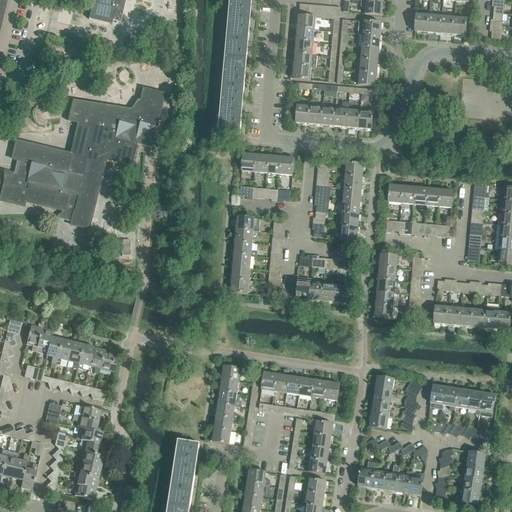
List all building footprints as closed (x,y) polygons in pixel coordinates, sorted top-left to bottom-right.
[(96,0),(96,3),(96,4),(92,3),(88,20),(89,20),(89,19),(110,24),(110,25),(111,26),(112,21),(119,23),(123,10),(124,0),(96,0)] [(249,43),(249,37),(252,0),(230,0),(227,41),(249,43)] [(366,15),(382,17),(383,4),(367,2),(366,15)] [(493,14),(503,15),(504,3),(492,2),(492,8),(494,8),(493,14)] [(493,21),(491,21),(490,27),(502,28),(503,15),(493,14),(493,21)] [(416,15),(415,33),(428,34),(429,16),(416,15)] [(428,34),(440,35),(442,18),(429,16),(428,34)] [(298,17),(297,30),(314,31),(316,19),(310,18),(305,18),(299,17),(298,17)] [(442,18),(440,35),(453,36),(454,19),(442,18)] [(454,19),(453,36),(466,37),(467,20),(454,19)] [(363,36),(381,37),(382,25),(364,23),(363,36)] [(492,33),(491,40),(501,41),(502,28),(490,27),(490,33),(492,33)] [(297,30),(296,42),(313,44),(314,31),(297,30)] [(63,41),(73,43),(75,35),(65,33),(63,41)] [(362,48),(379,50),(381,37),(363,36),(362,48)] [(244,89),(245,83),(249,43),(227,41),(223,87),(244,89)] [(296,42),(295,55),(312,56),(313,44),(296,42)] [(361,61),(378,63),(379,50),(362,48),(361,61)] [(295,55),(294,67),(311,69),(312,56),(295,55)] [(359,73),(377,75),(378,63),(361,61),(359,73)] [(294,67),(293,80),(310,82),(311,69),(294,67)] [(358,86),(376,88),(377,75),(359,73),(358,86)] [(240,136),(241,124),(244,89),(223,87),(218,134),(240,136)] [(78,124),(71,152),(103,160),(131,166),(136,145),(150,149),(158,117),(163,94),(143,89),(138,111),(133,110),(133,112),(72,102),(67,121),(78,124)] [(346,129),(348,111),(349,104),(342,103),(342,111),(335,110),(334,128),(346,129)] [(297,107),(296,124),(309,125),(310,108),(297,107)] [(309,125),(321,127),(323,109),(310,108),(309,125)] [(321,127),(334,128),(335,110),(323,109),(321,127)] [(346,129),(359,130),(360,112),(348,111),(346,129)] [(360,112),(359,130),(372,131),(373,114),(360,112)] [(103,160),(71,152),(70,156),(16,144),(16,143),(16,142),(12,160),(19,162),(16,175),(6,173),(6,179),(7,180),(6,186),(3,185),(0,199),(0,202),(23,208),(24,202),(57,210),(56,215),(63,216),(63,219),(67,220),(67,222),(71,223),(70,226),(71,226),(88,230),(87,229),(102,165),(103,166),(103,165),(102,165),(103,160)] [(243,155),(242,173),(255,174),(256,157),(243,155)] [(256,157),(255,174),(267,175),(269,158),(256,157)] [(281,159),(269,158),(267,175),(280,176),(281,159)] [(294,160),(281,159),(280,176),(293,178),(294,160)] [(317,175),(330,176),(331,163),(321,162),(320,169),(318,169),(317,175)] [(347,165),(346,178),(363,179),(364,166),(347,165)] [(318,188),(328,189),(330,176),(317,175),(317,181),(319,181),(318,188)] [(346,178),(344,190),(362,192),(363,179),(346,178)] [(403,188),(390,186),(388,204),(401,205),(403,188)] [(473,199),(485,200),(486,187),(476,186),(476,193),(474,193),(473,199)] [(240,188),(239,198),(246,199),(246,201),(252,201),(253,189),(240,188)] [(315,200),(327,201),(328,189),(318,188),(317,194),(316,194),(315,200)] [(403,188),(401,205),(414,206),(415,189),(403,188)] [(266,190),(253,189),(252,201),(258,202),(258,200),(265,200),(266,190)] [(415,189),(414,206),(426,207),(428,190),(415,189)] [(278,191),(266,190),(265,200),(272,201),(271,203),(277,203),(278,191)] [(344,190),(343,203),(360,204),(362,192),(344,190)] [(440,191),(428,190),(426,207),(439,208),(440,191)] [(291,193),(278,191),(277,203),(283,204),(283,202),(290,202),(291,193)] [(452,210),(453,192),(440,191),(439,208),(452,210)] [(474,212),(484,213),(485,200),(473,199),(473,205),(475,205),(474,212)] [(316,213),(326,214),(327,201),(315,200),(314,206),(316,206),(316,213)] [(511,202),(504,202),(503,215),(511,215),(511,202)] [(343,203),(342,215),(359,217),(360,204),(343,203)] [(471,224),(483,225),(484,213),(474,212),(473,218),(472,218),(471,224)] [(313,225),(325,226),(326,214),(316,213),(315,219),(313,219),(313,225)] [(342,215),(341,228),(358,229),(359,217),(342,215)] [(511,215),(503,215),(502,227),(511,227),(511,215)] [(236,231),(254,233),(259,233),(261,220),(237,218),(236,231)] [(274,222),(273,235),(285,236),(286,228),(284,228),(284,223),(274,222)] [(387,222),(386,234),(392,235),(393,232),(399,233),(400,223),(387,222)] [(412,224),(400,223),(399,233),(406,234),(406,236),(411,236),(412,224)] [(425,225),(412,224),(411,236),(418,237),(418,235),(424,235),(425,225)] [(472,237),(482,238),(483,225),(471,224),(470,230),(472,230),(472,237)] [(314,238),(324,239),(325,226),(313,225),(312,231),(314,232),(314,238)] [(437,226),(425,225),(424,235),(431,236),(431,238),(436,239),(437,226)] [(449,238),(450,227),(437,226),(436,239),(443,239),(443,237),(449,238)] [(511,228),(502,227),(501,240),(511,240),(511,228)] [(358,229),(341,228),(340,241),(357,242),(358,229)] [(235,244),(253,245),(254,233),(236,231),(235,244)] [(273,235),(272,247),(282,248),(282,241),(284,242),(285,236),(273,235)] [(469,249),(481,250),(482,238),(472,237),(471,243),(469,243),(469,249)] [(121,240),(122,257),(130,257),(130,240),(121,240)] [(511,240),(501,240),(500,252),(511,253),(511,240)] [(253,245),(235,244),(234,256),(252,258),(256,258),(257,253),(252,252),(253,245)] [(272,247),(271,260),(282,261),(283,255),(281,255),(282,248),(272,247)] [(469,262),(480,263),(481,250),(469,249),(468,255),(470,255),(469,262)] [(498,265),(511,266),(511,253),(500,252),(498,265)] [(252,258),(234,256),(233,269),(251,270),(252,258)] [(300,258),(299,268),(312,269),(313,257),(307,256),(307,258),(300,258)] [(380,256),(379,269),(397,271),(398,258),(380,256)] [(312,269),(324,270),(325,260),(319,259),(319,257),(313,257),(312,269)] [(324,270),(337,271),(338,259),(332,259),(332,261),(325,260),(324,270)] [(338,259),(337,271),(350,272),(351,262),(344,262),(344,260),(338,259)] [(413,259),(412,272),(424,273),(425,267),(423,267),(423,260),(413,259)] [(271,260),(269,272),(279,273),(280,267),(282,267),(282,261),(271,260)] [(232,281),(249,283),(251,270),(233,269),(232,281)] [(378,282),(396,283),(397,271),(379,269),(378,282)] [(269,272),(268,285),(280,286),(281,280),(279,280),(279,273),(269,272)] [(412,272),(411,284),(421,285),(422,279),(423,279),(424,273),(412,272)] [(311,282),(298,280),(296,302),(309,303),(311,282)] [(230,294),(248,296),(249,283),(232,281),(230,294)] [(438,282),(437,292),(450,293),(451,281),(445,281),(445,282),(438,282)] [(450,293),(462,294),(463,284),(457,284),(457,282),(451,281),(450,293)] [(378,282),(377,294),(394,296),(396,283),(378,282)] [(462,294),(475,296),(476,283),(470,283),(470,285),(463,284),(462,294)] [(475,296),(487,297),(488,286),(482,286),(482,284),(476,283),(475,296)] [(411,284),(410,297),(422,298),(422,292),(421,292),(421,285),(411,284)] [(488,284),(488,286),(487,297),(500,298),(501,286),(488,284)] [(267,298),(277,299),(278,292),(280,292),(280,286),(268,285),(267,298)] [(309,302),(321,303),(323,286),(311,285),(309,302)] [(323,286),(321,303),(334,304),(336,287),(323,286)] [(501,286),(500,298),(511,298),(511,288),(507,288),(507,286),(501,286)] [(336,287),(334,304),(347,306),(349,288),(336,287)] [(377,294),(376,307),(393,308),(394,296),(377,294)] [(410,297),(409,310),(419,310),(419,304),(421,304),(422,298),(410,297)] [(393,308),(376,307),(375,320),(392,321),(393,308)] [(435,308),(434,325),(447,327),(448,309),(435,308)] [(486,313),(484,330),(497,331),(498,314),(499,309),(486,308),(486,313)] [(447,327),(459,328),(461,310),(448,309),(447,327)] [(408,323),(420,323),(420,317),(418,317),(419,310),(409,310),(408,323)] [(461,310),(459,328),(472,329),(473,311),(461,310)] [(473,311),(472,329),(484,330),(486,313),(473,311)] [(498,314),(497,331),(510,332),(511,315),(498,314)] [(11,334),(13,337),(19,335),(21,324),(9,321),(9,322),(7,332),(11,334)] [(30,327),(25,346),(36,349),(41,329),(30,327)] [(45,357),(46,358),(52,332),(41,329),(36,349),(35,354),(45,356),(45,357)] [(9,344),(10,347),(16,345),(13,337),(11,334),(7,332),(4,343),(9,344)] [(55,365),(56,360),(61,340),(51,338),(52,332),(46,358),(51,359),(50,364),(55,365)] [(56,360),(67,363),(72,343),(61,340),(56,360)] [(6,355),(7,358),(13,356),(10,347),(9,344),(4,343),(1,354),(6,355)] [(76,371),(78,365),(82,346),(72,343),(67,363),(73,364),(71,370),(76,371)] [(82,367),(88,368),(93,348),(82,346),(78,365),(77,369),(81,370),(82,367)] [(99,371),(104,351),(93,348),(88,368),(95,370),(94,374),(98,375),(99,371)] [(104,351),(99,371),(113,375),(117,359),(113,358),(115,353),(104,351)] [(0,364),(4,365),(5,369),(11,367),(7,358),(6,355),(1,354),(0,359),(0,364)] [(26,367),(23,378),(29,380),(32,368),(26,367)] [(29,380),(35,381),(38,370),(32,368),(29,380)] [(241,371),(224,368),(222,381),(239,383),(241,371)] [(38,370),(35,381),(41,383),(44,371),(38,370)] [(262,391),(275,393),(277,376),(265,374),(262,391)] [(277,376),(275,393),(287,395),(290,378),(277,376)] [(0,387),(5,388),(6,392),(12,390),(7,378),(3,377),(0,387)] [(290,378),(287,395),(299,397),(302,380),(290,378)] [(395,381),(377,378),(376,391),(393,394),(395,381)] [(49,390),(58,387),(61,385),(62,382),(48,379),(47,384),(49,390)] [(299,397),(312,399),(314,381),(302,380),(299,397)] [(222,381),(220,393),(237,396),(239,383),(222,381)] [(312,399),(324,401),(327,383),(314,381),(312,399)] [(423,388),(413,381),(410,386),(420,393),(423,388)] [(59,392),(68,389),(72,388),(73,385),(62,382),(61,385),(58,387),(59,392)] [(324,401),(337,402),(339,385),(327,383),(324,401)] [(70,395),(79,392),(83,390),(83,387),(73,385),(72,388),(68,389),(70,395)] [(420,393),(410,386),(407,390),(417,397),(420,393)] [(0,398),(2,399),(4,402),(9,401),(6,392),(5,388),(0,387),(0,398)] [(81,397),(90,394),(93,393),(94,390),(83,387),(83,390),(79,392),(81,397)] [(446,389),(434,387),(431,405),(438,406),(437,411),(443,411),(444,407),(446,389)] [(446,389),(444,407),(456,409),(459,391),(446,389)] [(92,400),(103,403),(105,393),(94,390),(93,393),(90,394),(92,400)] [(376,391),(374,403),(391,406),(393,394),(376,391)] [(456,409),(468,410),(471,392),(459,391),(456,409)] [(471,392),(468,410),(476,412),(476,416),(480,417),(480,412),(483,394),(471,392)] [(220,393),(218,405),(235,408),(237,396),(220,393)] [(480,412),(480,417),(492,419),(496,396),(483,394),(480,412)] [(419,405),(408,398),(405,402),(415,410),(419,405)] [(372,416),(389,418),(395,419),(395,416),(394,414),(390,413),(391,406),(374,403),(372,416)] [(47,410),(59,413),(61,407),(49,404),(47,410)] [(216,418),(233,420),(238,421),(238,416),(234,415),(235,408),(218,405),(216,418)] [(81,407),(79,418),(98,422),(101,411),(81,407)] [(47,410),(46,416),(58,419),(59,413),(47,410)] [(403,415),(413,422),(416,418),(406,410),(403,415)] [(46,416),(45,422),(57,425),(58,419),(46,416)] [(96,432),(98,422),(79,418),(73,416),(72,422),(77,423),(76,429),(102,435),(102,434),(96,432)] [(370,429),(387,431),(389,418),(372,416),(370,429)] [(216,418),(214,430),(232,433),(233,420),(216,418)] [(434,422),(427,432),(432,436),(433,433),(439,425),(434,422)] [(314,436),(332,438),(334,426),(316,423),(314,436)] [(401,428),(411,435),(414,430),(404,423),(401,428)] [(439,425),(433,433),(439,434),(444,438),(446,435),(448,433),(451,427),(446,424),(445,426),(440,423),(439,425)] [(457,428),(453,425),(451,427),(448,433),(446,435),(452,436),(457,439),(458,437),(460,435),(463,429),(459,426),(457,428)] [(11,434),(14,433),(12,427),(0,432),(0,431),(0,435),(10,437),(11,434)] [(470,430),(465,427),(463,429),(460,435),(458,437),(464,438),(469,441),(470,439),(472,437),(476,431),(471,428),(470,430)] [(100,445),(102,435),(76,429),(82,431),(81,436),(76,435),(75,440),(106,447),(106,446),(100,445)] [(482,432),(478,429),(476,431),(472,437),(470,439),(477,440),(482,444),(489,433),(484,429),(482,432)] [(21,437),(25,436),(23,430),(14,433),(11,434),(10,437),(21,440),(21,437)] [(214,430),(213,443),(234,446),(236,433),(232,433),(214,430)] [(32,443),(35,443),(36,439),(33,432),(25,436),(21,437),(21,440),(32,443)] [(482,444),(486,447),(493,436),(489,433),(482,444)] [(61,448),(64,448),(67,438),(57,435),(54,446),(58,451),(61,448)] [(312,448),(330,451),(332,438),(314,436),(312,448)] [(103,458),(106,447),(75,440),(74,442),(77,442),(78,446),(81,449),(81,452),(103,458)] [(364,446),(367,451),(378,445),(375,440),(364,446)] [(178,442),(172,484),(193,488),(200,445),(178,442)] [(377,448),(380,453),(390,447),(388,442),(377,448)] [(34,455),(40,457),(42,445),(35,443),(32,443),(30,448),(35,450),(34,455)] [(389,450),(391,455),(403,449),(400,444),(389,450)] [(401,451),(404,456),(415,451),(412,445),(401,451)] [(59,458),(62,459),(64,448),(61,448),(58,451),(51,456),(56,461),(59,458)] [(310,460),(328,463),(330,451),(312,448),(310,460)] [(414,454),(416,459),(427,453),(425,448),(414,454)] [(7,452),(0,477),(11,480),(16,460),(17,455),(7,452)] [(81,464),(101,468),(103,458),(81,452),(79,452),(78,457),(82,459),(81,464)] [(450,463),(453,462),(451,457),(453,456),(452,452),(443,454),(442,460),(439,461),(441,466),(450,463)] [(469,454),(467,466),(485,469),(486,456),(469,454)] [(16,460),(11,480),(21,482),(20,489),(28,457),(23,456),(22,462),(16,460)] [(56,469),(59,470),(62,459),(59,458),(56,461),(49,467),(53,472),(56,469)] [(308,473),(326,476),(328,463),(310,460),(308,473)] [(27,463),(20,489),(31,492),(37,466),(32,465),(31,471),(25,469),(27,463)] [(371,490),(374,473),(375,464),(369,463),(368,469),(362,468),(361,471),(358,488),(371,490)] [(448,475),(451,475),(449,470),(452,468),(450,463),(441,466),(440,473),(437,474),(439,479),(448,475)] [(81,464),(79,474),(98,479),(101,468),(81,464)] [(467,466),(465,479),(483,481),(485,469),(467,466)] [(384,492),(396,494),(399,476),(400,468),(393,467),(392,475),(386,475),(384,492)] [(54,480),(57,480),(59,470),(56,469),(53,472),(46,478),(51,483),(54,480)] [(271,482),(265,481),(266,474),(249,471),(247,484),(264,487),(270,488),(271,482)] [(98,479),(79,474),(74,473),(73,478),(77,479),(76,485),(96,490),(98,479)] [(371,490),(384,492),(386,475),(374,473),(371,490)] [(448,475),(439,479),(438,484),(435,485),(437,491),(446,488),(449,487),(447,481),(450,480),(448,475)] [(396,494),(409,496),(411,478),(399,476),(396,494)] [(409,496),(421,498),(424,480),(411,478),(409,496)] [(465,479),(464,491),(481,494),(483,481),(465,479)] [(49,493),(53,494),(57,480),(54,480),(51,483),(45,488),(49,493)] [(307,493),(325,496),(327,483),(309,480),(307,493)] [(189,511),(193,488),(172,484),(167,511),(189,511)] [(247,484),(245,497),(263,499),(264,487),(247,484)] [(96,490),(76,485),(73,496),(93,501),(96,490)] [(436,497),(445,494),(448,493),(446,488),(437,491),(436,497)] [(462,504),(479,507),(481,494),(464,491),(458,490),(456,503),(462,504)] [(305,506),(323,508),(325,496),(307,493),(305,506)] [(433,498),(435,504),(447,500),(445,494),(436,497),(433,498)] [(245,497),(243,509),(261,511),(263,499),(245,497)] [(276,501),(274,511),(280,511),(282,502),(276,501)]
